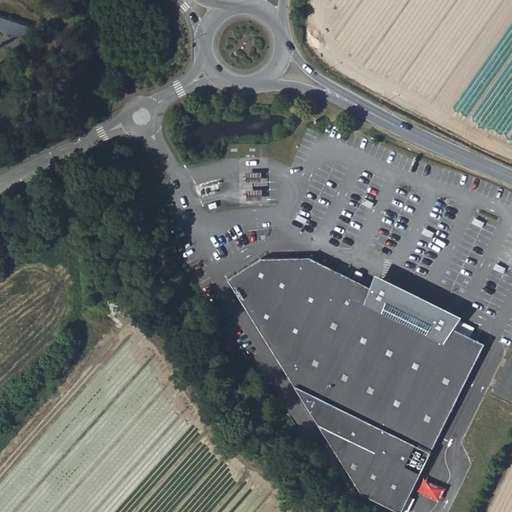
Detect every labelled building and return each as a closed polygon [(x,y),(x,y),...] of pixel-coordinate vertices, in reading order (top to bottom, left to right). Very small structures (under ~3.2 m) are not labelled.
[(0,28),(22,37),(26,23),(0,13),(0,28)] [(267,156),(239,158),(240,170),(241,189),(241,206),(269,204),(268,178),(267,156)] [(260,259),(227,280),(361,493),(398,511),(400,511),(484,343),(449,326),(452,320),(438,311),(438,313),(414,300),(390,289),(391,288),(375,283),(373,289),(308,257),(260,259)] [(511,353),(494,394),(511,402),(511,353)] [(421,493),(444,500),(449,486),(426,478),(421,493)]
